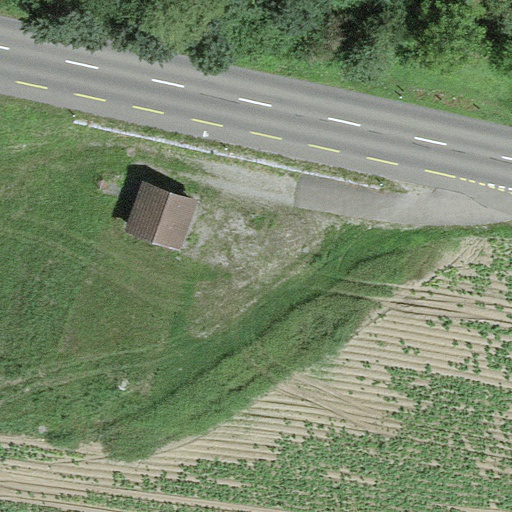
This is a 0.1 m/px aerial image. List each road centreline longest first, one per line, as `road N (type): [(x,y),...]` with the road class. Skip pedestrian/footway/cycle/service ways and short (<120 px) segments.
road 1 (tertiary): [(0,46),(511,158)]
road 2 (track): [(199,174),(371,205),(439,208),(453,200),(470,149)]
